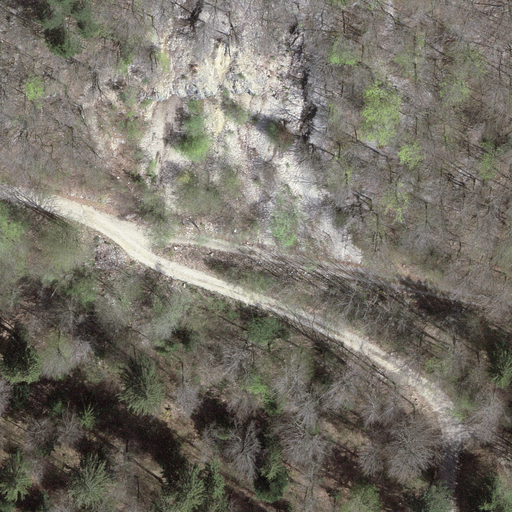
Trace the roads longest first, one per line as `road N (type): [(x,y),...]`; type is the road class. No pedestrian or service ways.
road 1 (track): [(0,187),(97,216),(140,250),(443,392),(446,511)]
road 2 (track): [(511,308),(97,216)]
